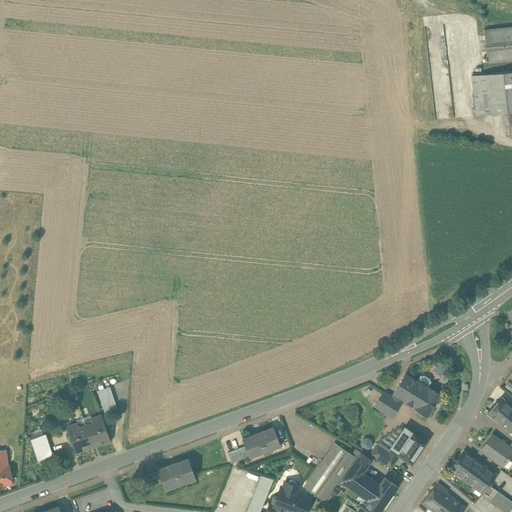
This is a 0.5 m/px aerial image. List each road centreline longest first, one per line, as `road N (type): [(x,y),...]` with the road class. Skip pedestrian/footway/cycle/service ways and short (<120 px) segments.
road 1 (tertiary): [(0,505),(410,349),(467,316)]
road 2 (tertiary): [(432,470),(483,379),(467,316)]
